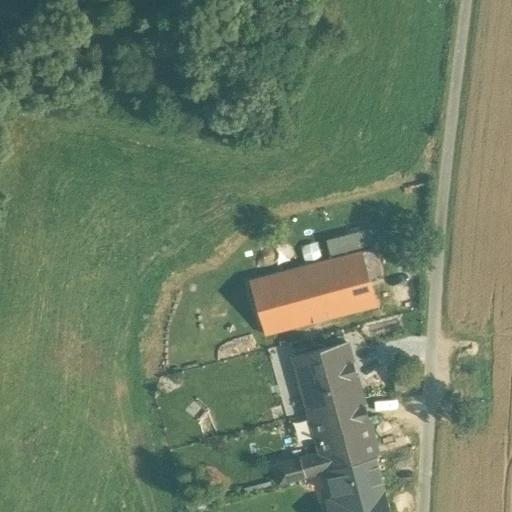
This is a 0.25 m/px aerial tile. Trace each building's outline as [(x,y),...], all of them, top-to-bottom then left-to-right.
[(327,237),(331,255),(375,244),(371,227),(327,237)] [(375,247),(361,251),(370,278),(383,274),(375,247)] [(361,251),(250,279),(266,333),(378,305),(370,278),(361,251)] [(347,328),(290,345),(293,355),(350,338),(347,328)] [(326,468),(378,454),(346,341),(295,355),(322,451),(275,464),(280,482),(326,469),(326,468)] [(415,375),(395,376),(396,390),(415,389),(415,375)] [(461,378),(458,430),(476,431),(479,379),(461,378)] [(326,468),(326,469),(335,498),(326,501),(329,511),(391,511),(376,455),(378,455),(378,454),(326,468)]
